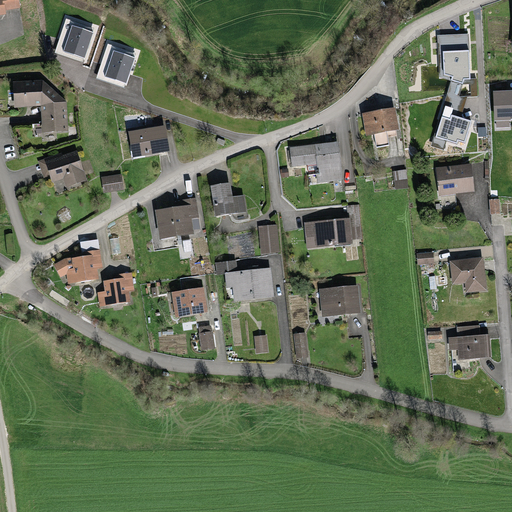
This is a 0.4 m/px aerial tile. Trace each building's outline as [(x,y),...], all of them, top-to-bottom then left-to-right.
[(19,0),(0,0),(0,15),(5,15),(4,10),(20,8),(19,0)] [(94,33),(72,25),(63,51),(84,59),(94,33)] [(135,58),(114,50),(104,76),(126,84),(135,58)] [(469,50),(443,51),(444,74),(452,76),(450,81),(462,84),(463,79),(470,79),(469,50)] [(44,83),(16,85),(18,108),(45,106),(68,106),(44,83)] [(511,90),(493,91),(495,121),(511,120),(511,90)] [(45,106),(45,131),(67,132),(68,106),(45,106)] [(393,112),(361,116),(363,134),(396,129),(393,112)] [(472,121),(443,112),(435,138),(456,144),(457,141),(465,143),(472,121)] [(167,129),(129,134),(132,159),(170,154),(167,129)] [(335,144),(287,148),(288,163),(315,161),(317,180),(338,179),(335,144)] [(78,154),(47,164),(52,179),(63,175),(67,189),(83,183),(79,170),(83,169),(78,154)] [(469,167),(434,170),(436,194),(471,191),(469,167)] [(403,172),(394,174),(396,190),(405,189),(403,172)] [(122,177),(102,179),(104,193),(124,191),(122,177)] [(225,185),(207,187),(210,216),(245,212),(243,197),(227,199),(225,185)] [(187,207),(153,211),(156,237),(187,234),(186,215),(194,214),(193,200),(186,200),(187,207)] [(348,221),(302,224),(303,238),(312,237),(312,246),(349,243),(348,221)] [(259,228),(260,252),(277,251),(276,227),(259,228)] [(432,254),(416,255),(417,265),(433,263),(432,254)] [(97,258),(72,260),(73,270),(65,271),(66,283),(94,281),(93,269),(98,269),(97,258)] [(481,260),(449,263),(451,284),(463,283),(464,295),(484,292),(481,260)] [(234,265),(216,266),(216,275),(235,273),(234,265)] [(267,272),(228,275),(230,301),(269,298),(267,272)] [(129,280),(104,282),(105,293),(97,294),(98,306),(126,303),(125,292),(130,291),(129,280)] [(203,290),(170,294),(173,317),(206,313),(203,290)] [(354,290),(318,293),(320,316),(356,313),(354,290)] [(210,328),(198,328),(199,350),(211,349),(210,328)] [(455,339),(448,339),(448,350),(456,350),(456,360),(485,359),(484,338),(478,338),(477,329),(455,330),(455,339)]
